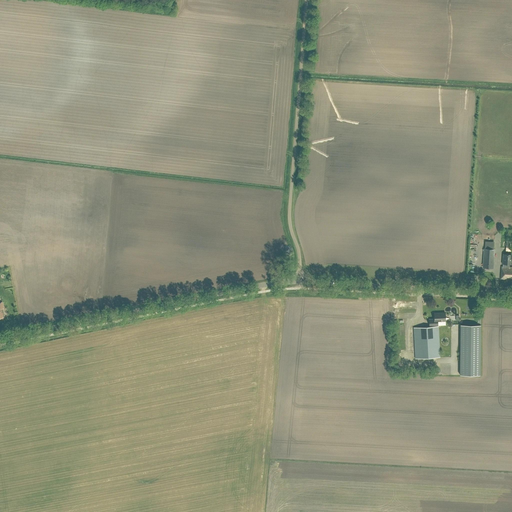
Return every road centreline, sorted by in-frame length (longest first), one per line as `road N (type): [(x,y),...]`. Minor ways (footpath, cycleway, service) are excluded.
road 1 (tertiary): [(298,282),(0,338)]
road 2 (unclassified): [(298,282),(289,206),(306,0)]
road 3 (tertiary): [(511,294),(298,282)]
